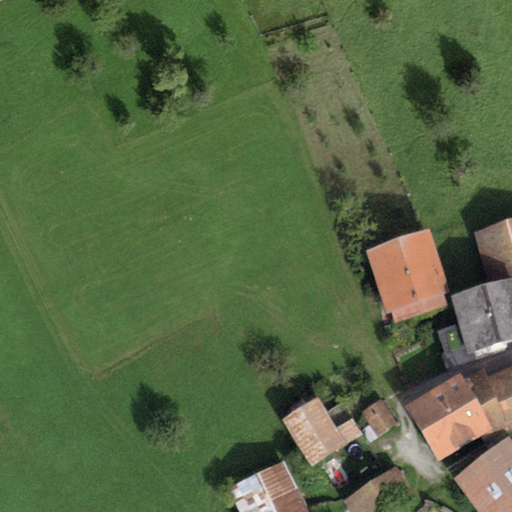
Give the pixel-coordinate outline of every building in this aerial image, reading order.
[(511,228),(475,237),(486,285),(511,279),(511,228)] [(435,238),(372,257),(389,315),(453,295),(435,238)] [(511,290),(456,306),(472,362),(511,350),(511,290)] [(460,391),(410,419),(440,468),(483,442),(486,446),(506,433),(511,430),(511,377),(485,389),(483,383),(463,394),(460,391)] [(324,403),(283,427),(310,471),(363,439),(355,424),(341,432),(324,403)] [(385,404),(367,417),(381,438),(400,425),(385,404)] [(511,511),(511,444),(511,443),(456,486),(476,511),(511,511)] [(307,511),(288,469),(232,495),(240,511),(307,511)] [(400,472),(349,503),(354,511),(390,511),(415,497),(400,472)]
